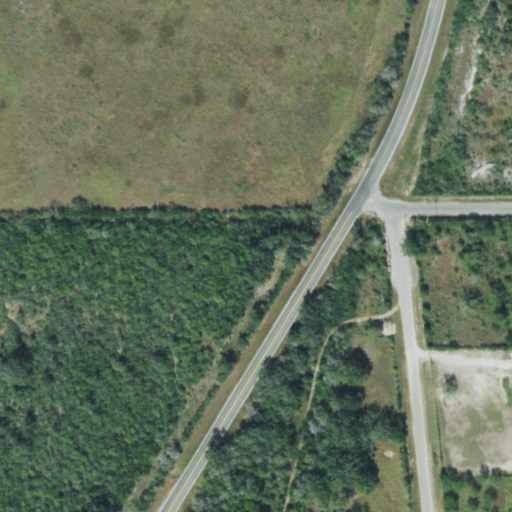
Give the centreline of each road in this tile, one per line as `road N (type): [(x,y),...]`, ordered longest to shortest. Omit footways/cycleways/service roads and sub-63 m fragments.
road 1 (tertiary): [(439,0),(386,156),(170,511)]
road 2 (residential): [(389,208),(424,511)]
road 3 (residential): [(359,195),(389,208),(511,207)]
